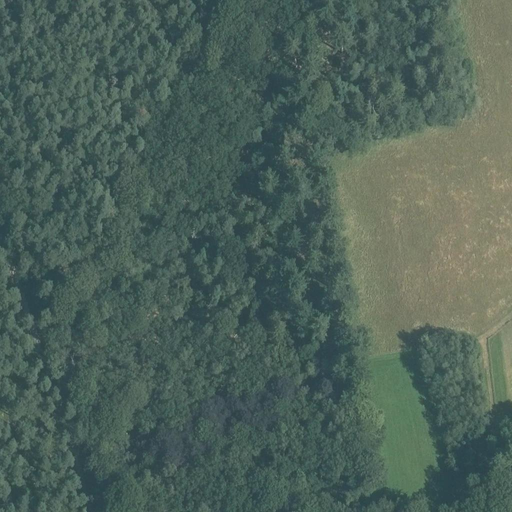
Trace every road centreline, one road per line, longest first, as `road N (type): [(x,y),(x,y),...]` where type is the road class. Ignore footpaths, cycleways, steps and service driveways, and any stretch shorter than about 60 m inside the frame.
road 1 (track): [(92,511),(73,427),(0,229)]
road 2 (track): [(492,511),(501,470),(483,338),(511,316)]
